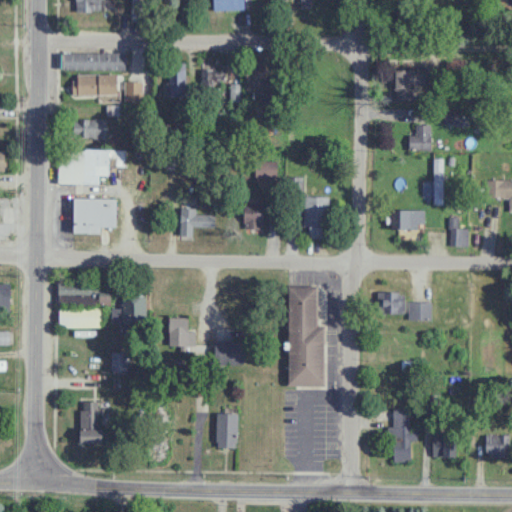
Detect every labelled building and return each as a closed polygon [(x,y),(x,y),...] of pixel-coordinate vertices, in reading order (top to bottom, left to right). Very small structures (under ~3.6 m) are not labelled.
[(74,0),(75,10),(101,10),(101,0),(74,0)] [(243,0),(213,0),(213,10),(243,10),(243,0)] [(125,70),(125,53),(62,53),(62,70),(125,70)] [(185,62),(169,62),(169,94),(185,94),(185,62)] [(245,65),(245,90),(266,90),(266,65),(245,65)] [(394,99),(413,99),(413,85),(425,85),(425,69),(394,69),(394,99)] [(224,85),(224,70),(202,70),(202,85),(224,85)] [(117,74),(73,74),(73,94),(117,94),(117,74)] [(130,101),(147,101),(147,82),(130,82),(130,101)] [(106,119),(78,119),(78,139),(106,139),(106,119)] [(430,150),(430,124),(415,124),(415,134),(409,134),(409,150),(430,150)] [(59,184),(98,184),(98,176),(109,176),(109,167),(125,167),(125,150),(59,150),(59,184)] [(434,159),(434,204),(443,204),(443,159),(434,159)] [(254,176),(278,176),(278,161),(254,161),(254,176)] [(509,198),(509,211),(511,211),(511,179),(485,179),(484,197),(509,198)] [(328,196),(304,196),(304,236),(328,236),(328,196)] [(116,227),(116,197),(73,197),(73,232),(100,232),(100,227),(116,227)] [(193,226),(215,226),(215,213),(196,213),(196,208),(180,208),(180,235),(193,235),(193,226)] [(424,209),(390,209),(390,228),(424,228),(424,209)] [(240,227),(262,227),(262,210),(240,210),(240,227)] [(468,227),(459,227),(459,217),(449,217),(449,245),(468,245),(468,227)] [(0,311),(10,311),(10,282),(0,281),(0,311)] [(317,326),(317,286),(288,286),(288,384),(325,384),(325,327),(317,326)] [(404,291),(377,291),(377,312),(404,312),(404,291)] [(123,308),(114,308),(114,323),(146,323),(146,297),(123,297),(123,308)] [(59,327),(100,327),(100,307),(59,307),(59,327)] [(188,316),(168,316),(168,349),(188,349),(188,316)] [(0,330),(0,344),(10,345),(10,331),(0,330)] [(214,340),(214,364),(243,364),(243,340),(214,340)] [(0,385),(12,386),(12,373),(6,373),(6,360),(0,360),(0,385)] [(100,442),(100,401),(80,401),(80,442),(100,442)] [(392,408),(394,460),(410,460),(410,439),(417,439),(417,428),(409,428),(409,408),(392,408)] [(237,446),(237,412),(218,412),(218,446),(237,446)] [(509,434),(486,434),(486,456),(509,456),(509,434)] [(432,456),(455,456),(455,441),(432,441),(432,456)]
